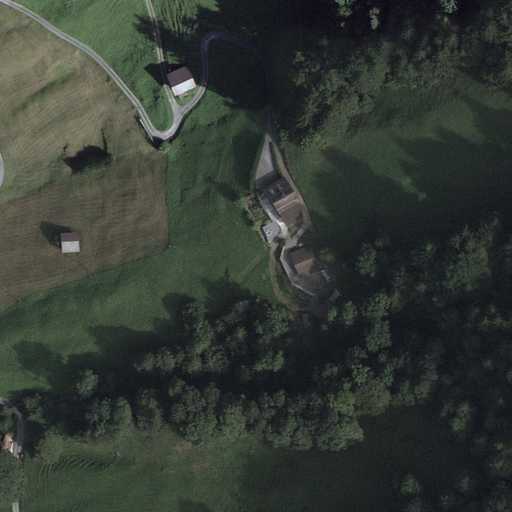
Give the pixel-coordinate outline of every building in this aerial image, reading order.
[(174,76),(171,77),(176,90),(193,84),(186,66),(173,72),(174,76)] [(266,190),(288,226),(301,218),(291,202),(295,200),(283,180),(266,190)] [(63,242),(64,251),(77,250),(76,235),(58,237),(59,243),(63,242)] [(293,256),(301,275),(317,268),(309,249),(293,256)] [(386,283),(389,290),(396,287),(394,280),(386,283)]
